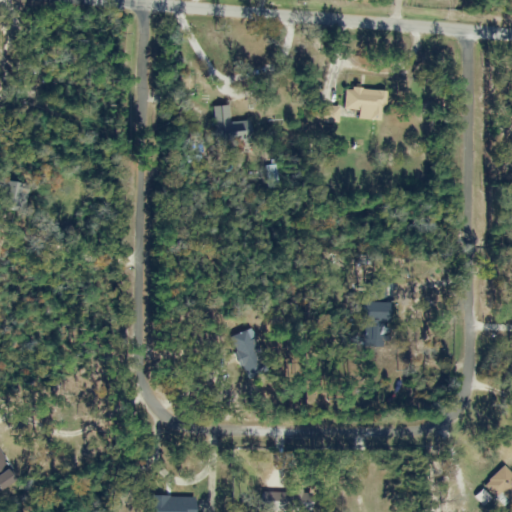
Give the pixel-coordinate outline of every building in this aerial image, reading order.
[(385,93),(345,88),(342,111),(356,112),(355,120),(382,123),(385,93)] [(229,142),(229,106),(213,106),(213,142),(229,142)] [(322,122),(335,123),(337,108),(323,107),(322,122)] [(269,190),(279,188),(275,167),(264,169),(269,190)] [(0,210),(25,212),(26,184),(0,183),(0,210)] [(361,347),(381,348),(384,283),(363,282),(361,347)] [(265,374),(250,330),(228,338),(244,381),(265,374)] [(0,490),(14,484),(0,454),(0,490)] [(491,500),(494,503),(501,496),(507,503),(511,497),(511,477),(502,468),(473,498),(484,507),(491,500)] [(274,511),(310,511),(311,494),(275,494),(274,511)] [(145,511),(192,511),(193,498),(145,498),(145,511)]
